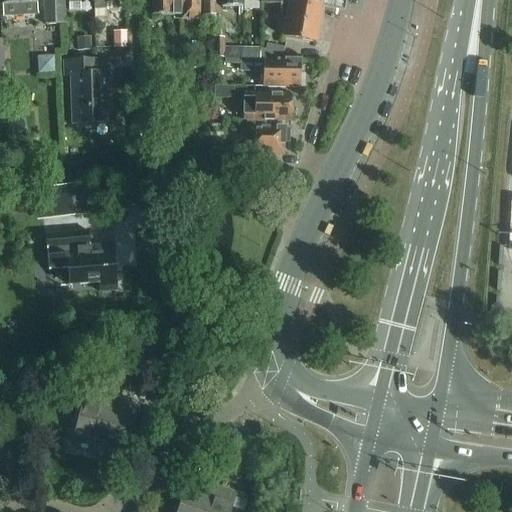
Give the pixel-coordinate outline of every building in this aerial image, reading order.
[(36,0),(3,0),(4,5),(4,17),(38,15),(37,3),(36,0)] [(65,0),(45,0),(46,28),(66,27),(65,0)] [(119,0),(93,0),(95,13),(108,13),(107,1),(119,0)] [(180,0),(153,0),(154,18),(181,18),(180,0)] [(180,0),(181,18),(181,22),(199,21),(198,0),(180,0)] [(261,0),(262,4),(262,7),(282,6),(320,15),(321,9),(322,0),(261,0)] [(345,0),(322,0),(321,11),(343,15),(345,0)] [(215,1),(205,2),(205,16),(205,25),(216,25),(216,16),(215,16),(215,1)] [(320,15),(282,6),(282,13),(290,16),(286,39),(317,45),(323,15),(320,15)] [(127,32),(114,32),(114,49),(127,49),(127,32)] [(91,38),(78,38),(78,52),(92,51),(91,38)] [(225,38),(215,38),(215,60),(225,60),(226,60),(241,60),(243,60),(243,51),(225,50),(225,38)] [(243,51),(243,60),(260,61),(260,50),(244,50),(243,51)] [(241,65),(241,72),(265,73),(264,88),(301,89),(301,87),(306,87),(306,72),(302,72),(302,62),(285,62),(260,61),(243,60),(241,60),(241,65)] [(96,63),(65,65),(65,79),(71,78),(74,127),(108,126),(107,99),(111,99),(110,77),(96,77),(96,63)] [(219,88),(219,99),(234,99),(235,87),(230,87),(219,88)] [(243,105),(243,123),(247,123),(281,124),(291,124),(291,97),(255,97),(243,96),(243,105)] [(211,167),(211,168),(276,169),(276,158),(284,158),(284,131),(281,131),(281,124),(247,123),(247,130),(247,141),(244,141),(240,142),(238,143),(235,145),(233,148),(232,150),(231,154),(231,157),(227,157),(227,153),(212,152),(212,158),(211,167)] [(47,192),(35,193),(38,222),(50,220),(47,192)] [(58,236),(46,238),(48,258),(49,272),(68,271),(69,289),(97,287),(97,295),(115,294),(112,252),(100,253),(99,246),(89,247),(88,234),(58,236)] [(88,391),(76,436),(96,441),(93,453),(118,460),(130,414),(108,409),(111,397),(88,391)] [(186,491),(179,511),(230,511),(236,495),(214,488),(210,499),(186,491)]
